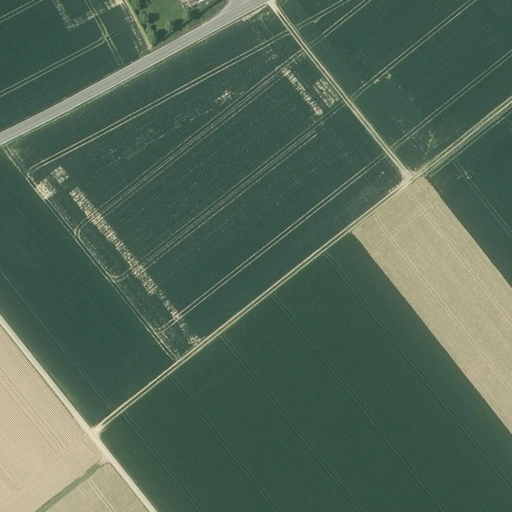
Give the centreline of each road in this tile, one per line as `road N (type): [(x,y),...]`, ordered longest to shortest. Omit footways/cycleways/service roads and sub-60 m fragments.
road 1 (track): [(93,434),(511,100)]
road 2 (secondary): [(0,140),(262,0)]
road 3 (unclassified): [(153,511),(0,317)]
road 4 (track): [(410,181),(269,0)]
